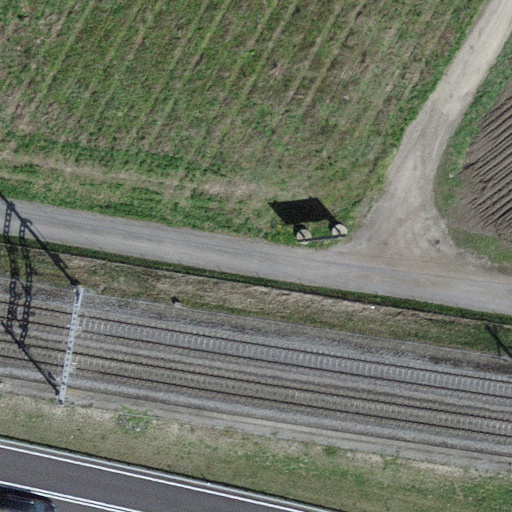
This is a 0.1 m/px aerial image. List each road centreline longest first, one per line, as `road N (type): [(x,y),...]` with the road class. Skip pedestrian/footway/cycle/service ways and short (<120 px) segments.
road 1 (unclassified): [(0,213),(511,296)]
road 2 (track): [(389,279),(424,146),(506,0)]
road 3 (trunk): [(127,511),(0,483)]
